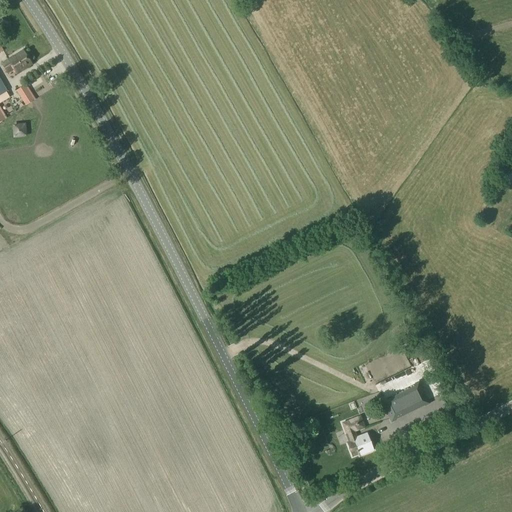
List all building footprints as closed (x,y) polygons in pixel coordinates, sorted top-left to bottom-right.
[(23,51),(2,64),(7,73),(13,70),(16,75),(32,65),(23,51)] [(49,81),(56,75),(52,70),(45,76),(49,81)] [(24,86),(16,91),(25,106),(33,101),(24,86)] [(391,421),(427,403),(417,384),(418,386),(385,402),(383,403),(382,401),(391,421)] [(360,416),(342,423),(346,434),(345,434),(348,442),(347,442),(352,456),(362,452),(363,454),(373,450),(366,433),(356,437),(354,431),(364,427),(360,416)] [(319,443),(325,447),(329,442),(323,438),(319,443)]
